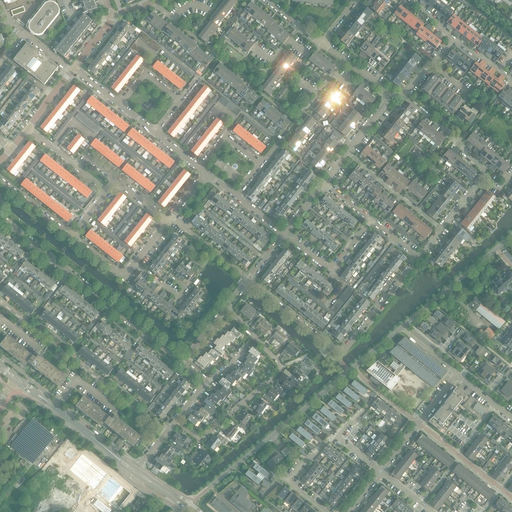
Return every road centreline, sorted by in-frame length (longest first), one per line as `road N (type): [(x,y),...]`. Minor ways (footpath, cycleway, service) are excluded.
road 1 (residential): [(181,362),(0,217)]
road 2 (residential): [(175,419),(204,436),(278,372),(277,359),(255,336)]
road 3 (secondary): [(115,456),(17,378)]
road 4 (residential): [(379,470),(457,373)]
road 5 (residential): [(283,233),(330,269),(370,219)]
road 6 (residential): [(341,352),(417,255)]
road 7 (residential): [(439,228),(346,152)]
